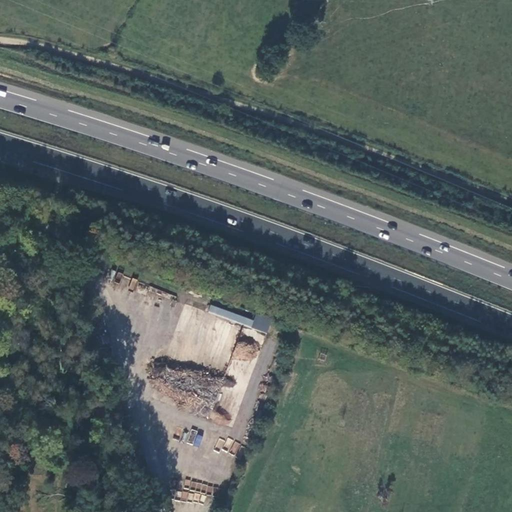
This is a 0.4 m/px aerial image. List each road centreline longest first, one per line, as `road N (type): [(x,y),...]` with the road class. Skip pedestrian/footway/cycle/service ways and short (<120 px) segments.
road 1 (trunk): [(0,140),(199,204),(511,323)]
road 2 (trunk): [(511,279),(207,164),(0,98)]
road 3 (track): [(0,39),(284,118),(511,202)]
road 4 (unknown): [(183,511),(124,296)]
